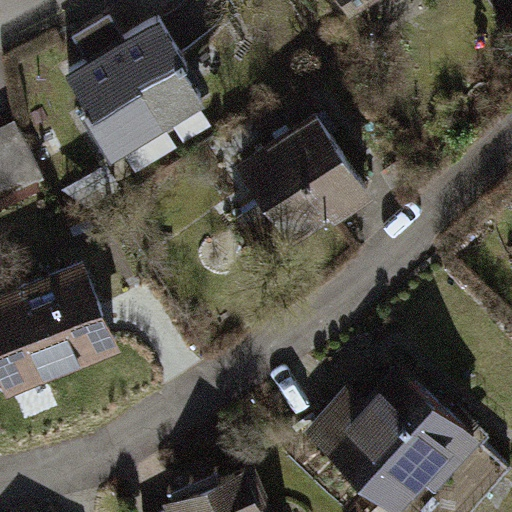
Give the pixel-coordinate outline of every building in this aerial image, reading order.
[(370,0),(383,19),(415,0),(370,0)] [(193,10),(89,62),(132,148),(233,89),(193,10)] [(345,108),(262,155),(325,243),(407,196),(345,108)] [(0,200),(48,180),(24,121),(0,131),(0,200)] [(120,239),(0,295),(0,310),(45,389),(175,331),(120,239)] [(511,444),(511,417),(417,347),(353,426),(462,504),(511,444)] [(312,511),(286,461),(190,497),(197,511),(312,511)]
